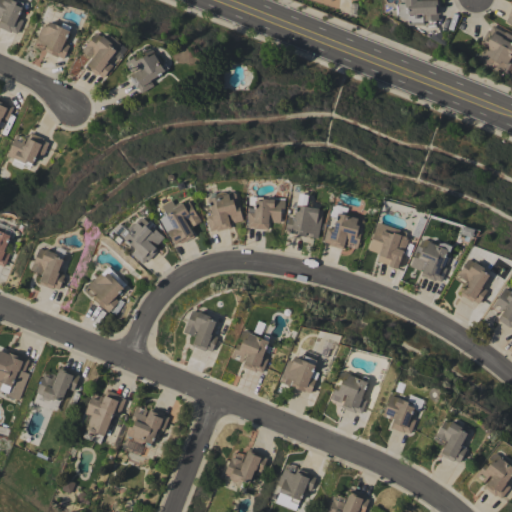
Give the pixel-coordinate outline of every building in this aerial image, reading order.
[(0,0),(13,0),(16,1),(16,0),(22,3),(20,7),(21,8),(17,18),(22,20),(16,33),(11,31),(10,32),(0,27),(0,18),(2,14),(0,14),(0,0)] [(438,0),(439,13),(437,13),(437,20),(424,20),(424,24),(408,25),(406,23),(406,18),(397,15),(397,4),(404,3),(402,1),(401,0),(438,0)] [(49,21),(69,31),(64,43),(69,45),(63,58),(58,56),(57,57),(44,51),(46,45),(44,44),(43,46),(34,42),(42,25),(46,27),(49,21)] [(511,36),(511,60),(510,63),(506,64),(504,68),(500,70),(499,73),(481,63),(483,60),(477,56),(482,47),(486,49),(488,47),(480,43),(487,30),(488,31),(491,25),(504,32),(511,36)] [(84,47),(96,33),(101,37),(102,35),(107,39),(110,35),(126,49),(118,59),(112,54),(106,61),(112,66),(102,78),(98,74),(96,76),(85,67),(100,48),(99,48),(91,54),(84,47)] [(123,63),(137,55),(139,59),(144,55),(142,52),(147,48),(152,49),(155,54),(158,55),(161,61),(159,64),(161,66),(165,64),(167,68),(163,70),(164,71),(149,79),(153,85),(140,92),(137,88),(135,89),(128,76),(139,70),(138,67),(130,72),(128,69),(133,67),(130,62),(125,65),(123,63)] [(13,107),(6,121),(0,118),(0,98),(8,102),(7,104),(13,107)] [(6,155),(16,135),(18,136),(16,140),(21,142),(23,138),(26,140),(29,132),(43,138),(42,140),(48,143),(42,156),(36,153),(32,163),(30,163),(28,167),(22,164),(23,163),(6,155)] [(209,231),(206,217),(211,215),(206,194),(217,192),(217,193),(224,191),(225,193),(231,191),(235,194),(237,200),(232,201),(234,206),(238,205),(242,220),(239,221),(237,216),(232,217),(234,222),(231,223),(229,214),(227,214),(230,227),(215,231),(215,229),(209,231)] [(321,215),(317,238),(290,233),(291,232),(285,230),(287,216),(294,217),(298,193),(308,195),(306,206),(318,208),(317,214),(321,215)] [(248,196),(262,197),(262,198),(274,199),(274,198),(284,198),(283,208),(280,208),(279,222),(268,221),(267,229),(253,228),(253,227),(247,227),(248,212),(253,212),(254,205),(248,204),(248,196)] [(188,201),(200,221),(191,227),(188,222),(186,224),(193,236),(181,243),(180,242),(175,244),(160,219),(166,215),(162,207),(171,201),(174,205),(178,203),(183,203),(188,201)] [(322,241),(326,227),(332,229),(337,213),(344,215),(345,212),(356,215),(355,216),(361,218),(363,221),(361,228),(358,227),(356,233),(360,234),(356,248),(353,247),(354,244),(349,243),(348,246),(345,246),(347,239),(345,238),(342,249),(328,245),(328,243),(322,241)] [(411,235),(419,215),(426,219),(418,238),(411,235)] [(142,264),(130,253),(135,249),(123,238),(124,237),(121,234),(124,231),(125,231),(133,222),(135,224),(141,217),(147,222),(149,220),(155,225),(152,227),(163,237),(154,247),(157,249),(147,260),(146,259),(142,264)] [(377,222),(406,232),(404,237),(406,237),(396,268),(388,266),(388,265),(376,261),(379,254),(367,250),(377,222)] [(0,228),(2,229),(3,233),(5,229),(9,231),(8,235),(9,235),(4,251),(8,253),(4,267),(0,265),(0,228)] [(409,266),(416,252),(419,253),(422,248),(418,246),(420,240),(424,239),(429,241),(432,240),(439,244),(443,243),(451,246),(448,251),(446,251),(444,255),(449,257),(445,267),(446,268),(440,282),(434,279),(434,281),(420,274),(421,271),(422,272),(424,266),(421,265),(419,270),(409,266)] [(30,270),(39,248),(45,250),(49,248),(52,249),(54,253),(56,253),(57,257),(62,259),(57,272),(64,275),(58,289),(52,287),(52,289),(38,284),(42,275),(30,270)] [(467,259),(473,263),(473,262),(474,262),(477,261),(480,263),(481,266),(483,268),(484,271),(483,272),(488,275),(480,286),(486,290),(477,304),(473,300),(471,302),(460,294),(468,281),(465,280),(462,284),(454,279),(467,259)] [(118,301),(108,312),(104,308),(103,309),(92,298),(97,293),(96,292),(91,297),(83,290),(99,273),(100,274),(107,267),(125,284),(122,287),(123,288),(114,297),(118,301)] [(504,287),(510,292),(511,288),(511,327),(510,326),(509,327),(497,319),(500,314),(501,315),(504,310),(502,309),(500,312),(497,311),(500,306),(496,304),(494,308),(492,306),(504,287)] [(183,332),(192,310),(210,317),(209,319),(215,322),(210,334),(217,337),(211,352),(205,349),(204,351),(191,346),(197,332),(195,331),(193,336),(183,332)] [(230,358),(236,344),(240,345),(242,340),(238,338),(241,332),(245,331),(250,333),(253,332),(260,335),(262,339),(263,335),(268,337),(266,341),(267,341),(261,356),(267,359),(261,372),(256,370),(255,372),(241,366),(246,355),(244,353),(240,361),(238,360),(240,356),(235,354),(233,359),(230,358)] [(0,350),(8,354),(10,349),(23,355),(22,357),(28,360),(23,372),(28,374),(17,400),(5,395),(7,392),(0,388),(0,350)] [(294,357),(314,365),(312,370),(318,372),(309,392),(304,390),(304,392),(290,386),(292,381),(290,380),(288,386),(279,382),(287,360),(291,362),(294,357)] [(60,366),(74,371),(73,373),(79,376),(73,391),(67,388),(61,401),(59,400),(55,411),(48,408),(47,409),(38,405),(38,404),(33,401),(36,393),(35,392),(44,371),(55,375),(53,380),(54,380),(60,366)] [(330,398),(335,385),(339,386),(342,380),(338,379),(340,372),(344,371),(349,373),(351,372),(359,375),(361,380),(363,376),(367,378),(365,382),(367,382),(360,397),(366,400),(360,413),(355,411),(354,412),(341,407),(346,395),(343,394),(340,403),(330,398)] [(84,414),(93,392),(95,393),(93,398),(97,400),(99,395),(103,397),(106,389),(119,395),(119,397),(125,399),(120,412),(114,410),(103,436),(102,435),(99,443),(81,436),(85,427),(86,428),(90,416),(84,414)] [(382,416),(391,395),(397,398),(397,397),(408,402),(407,405),(413,407),(409,418),(415,421),(409,434),(404,431),(403,433),(390,427),(392,420),(382,416)] [(130,421),(136,406),(146,410),(144,416),(146,417),(150,408),(163,413),(163,415),(168,417),(163,431),(157,428),(151,444),(150,443),(148,447),(144,445),(145,441),(141,443),(133,440),(132,437),(131,437),(130,439),(127,437),(127,436),(125,432),(128,425),(132,427),(134,422),(130,421)] [(444,419),(449,422),(454,420),(458,423),(458,425),(461,426),(462,429),(461,430),(467,433),(460,446),(466,449),(458,462),(453,459),(452,461),(440,454),(447,441),(445,440),(442,445),(433,440),(444,419)] [(224,474),(232,452),(245,457),(248,449),(261,454),(260,456),(266,458),(260,472),(254,470),(249,482),(243,480),(242,481),(239,482),(238,481),(234,483),(231,481),(229,477),(224,474)] [(484,463),(488,466),(491,461),(488,459),(492,454),(496,453),(500,457),(503,456),(509,462),(510,465),(510,466),(511,464),(511,473),(505,483),(510,487),(501,498),(496,494),(494,496),(483,487),(491,477),(489,475),(483,482),(481,481),(485,476),(480,473),(477,477),(475,476),(484,463)] [(276,485),(285,463),(295,467),(293,472),(295,473),(297,468),(310,474),(310,475),(315,477),(309,491),(304,489),(299,500),(298,499),(297,504),(289,501),(291,497),(278,492),(281,487),(276,485)] [(327,511),(334,494),(345,498),(343,503),(345,504),(350,490),(363,495),(362,497),(368,499),(363,511),(327,511)]
